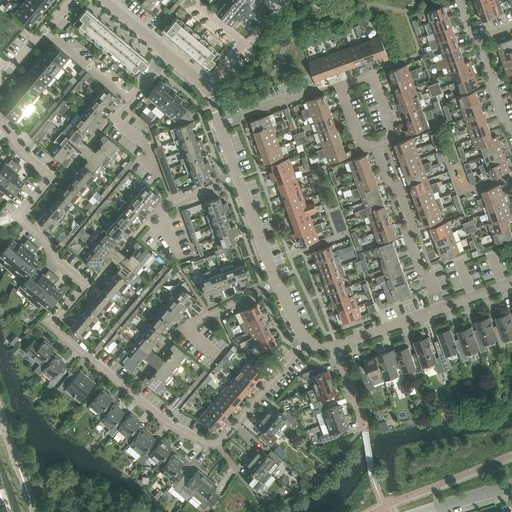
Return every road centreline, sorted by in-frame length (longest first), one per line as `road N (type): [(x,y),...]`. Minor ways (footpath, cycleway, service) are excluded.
road 1 (residential): [(0,126),(50,177),(18,217),(84,286),(50,325),(161,420),(217,444),(308,341)]
road 2 (residential): [(439,308),(409,240),(401,194),(375,144)]
road 3 (residential): [(214,349),(186,323),(277,284)]
road 4 (residential): [(146,221),(164,231),(162,205),(240,178)]
road 5 (residential): [(373,71),(336,85),(360,149),(375,144)]
